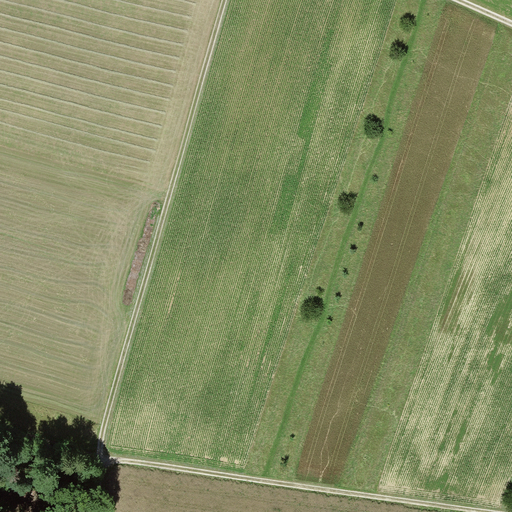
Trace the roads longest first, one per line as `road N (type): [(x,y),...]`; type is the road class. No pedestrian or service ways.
road 1 (track): [(223,0),(101,442),(99,511)]
road 2 (track): [(474,511),(101,460),(0,432)]
